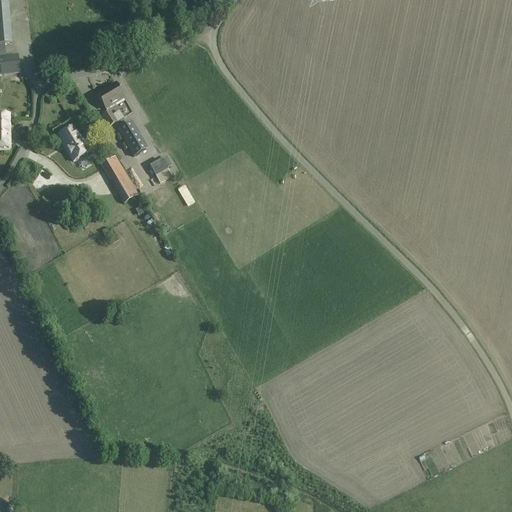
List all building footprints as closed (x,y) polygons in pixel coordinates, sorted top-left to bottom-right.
[(0,0),(0,76),(20,74),(17,55),(2,56),(1,45),(12,44),(8,0),(0,0)] [(108,89),(97,96),(106,111),(115,106),(115,105),(125,100),(115,84),(107,89),(108,89)] [(110,111),(101,117),(108,128),(117,123),(110,111)] [(0,148),(10,148),(9,125),(9,114),(0,114),(0,148)] [(130,124),(118,132),(135,157),(147,150),(130,124)] [(73,162),(88,153),(73,127),(57,136),(73,162)] [(138,196),(115,158),(101,166),(124,205),(138,196)] [(168,169),(171,168),(165,159),(163,161),(162,159),(154,164),(155,166),(150,169),(155,177),(168,169)] [(194,176),(181,185),(189,196),(201,187),(194,176)] [(159,195),(170,190),(168,186),(157,191),(159,195)] [(102,233),(105,238),(112,234),(109,228),(102,232),(102,233)] [(105,239),(108,245),(115,241),(112,235),(105,239)]
